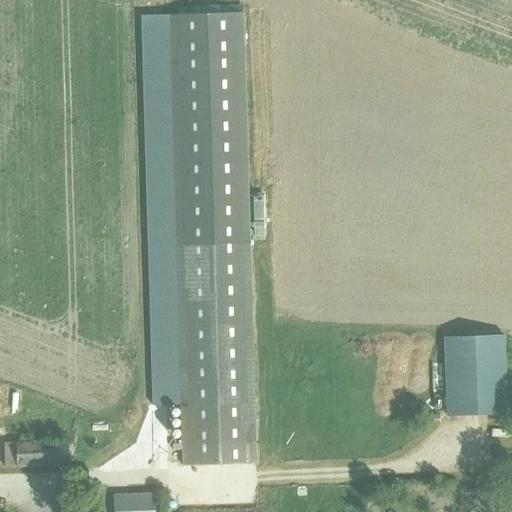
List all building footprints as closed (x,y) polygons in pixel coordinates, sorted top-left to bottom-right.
[(198,14),(141,16),(145,150),(149,274),(152,406),(170,405),(181,405),(182,428),(183,450),(183,465),(207,465),(255,463),(253,393),(248,248),(248,235),(248,230),(247,198),(246,176),(244,108),(242,13),(198,14)] [(250,230),(248,230),(248,235),(254,235),(254,236),(264,236),(263,196),(258,196),(253,196),(253,222),(251,223),(251,230),(250,230)] [(501,329),(442,332),(446,408),(504,405),(501,329)] [(68,464),(67,439),(5,442),(6,467),(68,464)] [(113,511),(153,511),(153,491),(113,493),(113,511)]
